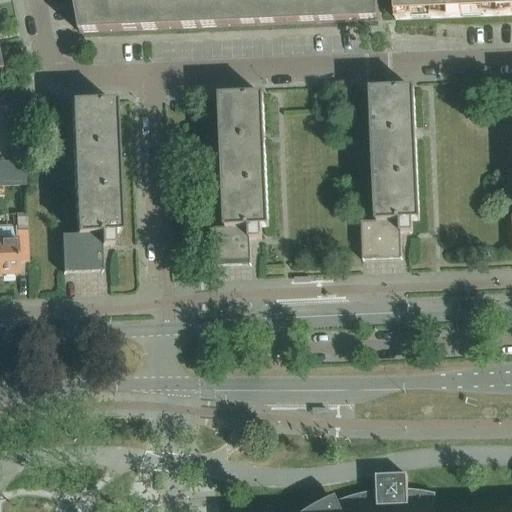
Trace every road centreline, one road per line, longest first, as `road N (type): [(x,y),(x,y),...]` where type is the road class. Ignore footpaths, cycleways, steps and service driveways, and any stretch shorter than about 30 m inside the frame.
road 1 (secondary): [(511,314),(0,337)]
road 2 (secondary): [(0,390),(511,382)]
road 3 (residential): [(151,75),(511,59)]
road 4 (residential): [(160,270),(151,75)]
road 5 (residential): [(34,0),(57,70),(83,78),(151,75)]
